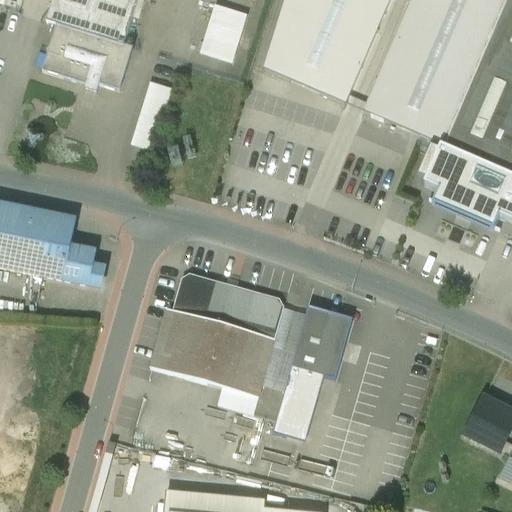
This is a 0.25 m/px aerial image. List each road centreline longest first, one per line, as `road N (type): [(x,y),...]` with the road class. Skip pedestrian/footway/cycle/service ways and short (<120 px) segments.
road 1 (residential): [(154,212),(370,282),(511,344)]
road 2 (residential): [(73,511),(154,212)]
road 3 (residential): [(0,177),(154,212)]
